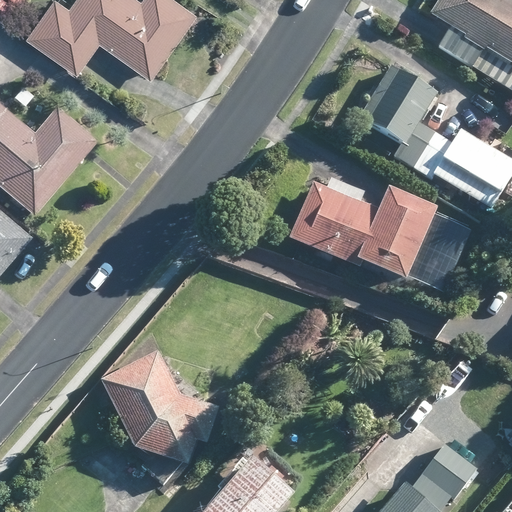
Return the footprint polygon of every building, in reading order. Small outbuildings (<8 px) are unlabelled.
[(11,11),(13,8),(1,0),(0,0),(0,14),(5,19),(11,11)] [(193,15),(172,0),(138,0),(138,1),(136,0),(72,0),(67,9),(54,0),(51,0),(47,5),(24,39),(74,75),(80,67),(97,43),(148,79),(151,74),(193,15)] [(435,0),(427,14),(448,28),(438,44),(436,48),(511,95),(511,5),(503,0),(435,0)] [(431,94),(391,68),(389,68),(388,69),(377,87),(367,101),(357,119),(377,132),(399,146),(394,154),(392,157),(409,168),(431,134),(421,127),(414,122),(431,94)] [(0,115),(0,197),(28,221),(85,154),(90,148),(92,147),(51,112),(33,134),(28,140),(0,115)] [(511,170),(511,165),(464,135),(457,131),(448,144),(431,134),(409,168),(429,181),(431,177),(486,212),(511,170)] [(430,211),(386,192),(382,190),(372,212),(355,204),(359,194),(327,179),(323,189),(310,184),(308,188),(285,239),(354,271),(357,264),(398,282),(430,211)] [(0,273),(25,244),(0,221),(0,273)] [(132,449),(182,466),(189,443),(200,447),(213,411),(173,397),(152,354),(118,371),(98,381),(106,398),(123,432),(132,449)] [(348,387),(337,399),(349,411),(361,399),(348,387)] [(451,499),(474,472),(442,445),(417,474),(420,477),(408,491),(399,483),(392,490),(373,511),(436,511),(448,497),(451,499)] [(487,485),(511,458),(501,450),(478,477),(487,485)] [(273,511),(274,511),(286,499),(245,462),(227,481),(199,511),(273,511)]
